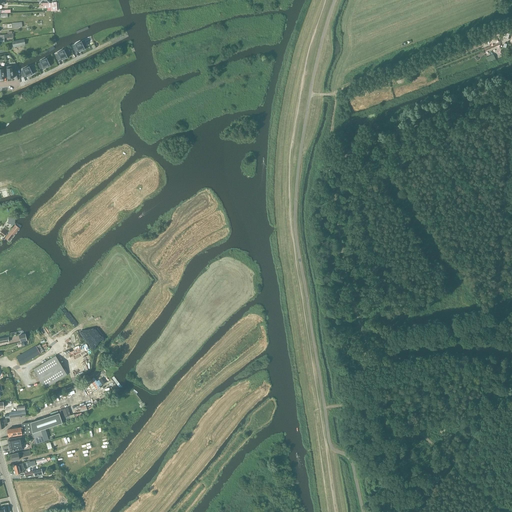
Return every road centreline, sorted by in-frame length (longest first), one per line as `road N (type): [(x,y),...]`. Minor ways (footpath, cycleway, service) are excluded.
road 1 (unknown): [(336,511),(289,211),(296,111),(325,0)]
road 2 (residential): [(0,86),(37,78),(110,41)]
